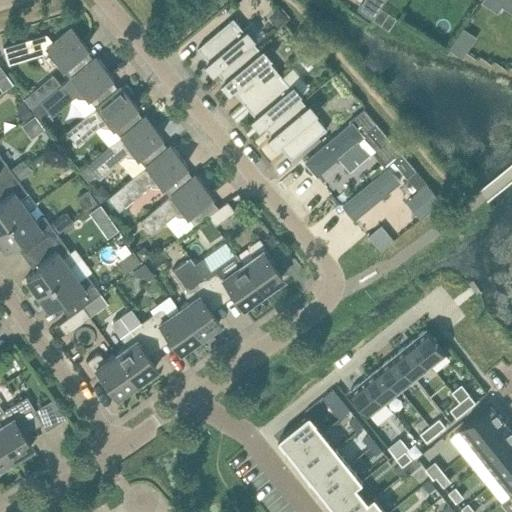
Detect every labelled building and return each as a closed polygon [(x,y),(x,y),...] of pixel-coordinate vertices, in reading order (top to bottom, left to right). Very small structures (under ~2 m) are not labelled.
[(361,3),(358,8),(373,18),(384,0),(363,0),(362,3),(361,3)] [(482,0),(481,1),(496,11),(503,0),(482,0)] [(287,18),(279,7),(268,16),(277,26),(287,18)] [(198,47),(222,75),(257,44),(234,17),(198,47)] [(31,109),(31,110),(96,55),(95,55),(78,69),(70,60),(87,45),(71,25),(52,41),(46,33),(3,46),(8,63),(48,51),(70,76),(41,100),(40,101),(31,109)] [(456,41),(451,50),(464,58),(470,50),(456,41)] [(222,75),(245,102),(281,72),(257,44),(222,75)] [(311,66),(321,57),(313,47),(299,59),(304,65),(311,66)] [(52,115),(75,95),(77,97),(84,98),(86,96),(95,106),(54,141),(121,85),(120,84),(103,99),(95,89),(112,75),(96,55),(31,110),(39,120),(49,112),(52,115)] [(281,72),(245,102),(268,130),(304,100),(281,72)] [(4,76),(0,78),(0,92),(10,85),(4,76)] [(128,128),(119,119),(137,104),(121,85),(54,141),(60,149),(71,139),(76,145),(97,127),(113,128),(119,136),(79,170),(146,114),(145,114),(128,128)] [(33,89),(24,97),(31,109),(40,101),(41,100),(33,89)] [(304,100),(268,130),(292,158),(328,128),(304,100)] [(152,158),(144,148),(162,134),(146,114),(90,161),(79,170),(87,180),(95,174),(98,177),(120,159),(133,174),(107,196),(107,197),(170,144),(170,143),(152,158)] [(302,159),(316,176),(365,137),(351,119),(302,159)] [(380,145),(381,147),(391,139),(376,122),(367,130),(380,145)] [(402,152),(391,139),(381,147),(380,145),(373,152),(385,166),(393,160),(402,152)] [(177,187),(169,178),(187,163),(170,144),(107,197),(119,210),(150,184),(151,186),(159,186),(161,185),(169,195),(140,220),(195,173),(177,187)] [(393,160),(407,177),(416,169),(402,152),(393,160)] [(0,183),(14,174),(0,155),(0,183)] [(23,160),(13,167),(17,172),(26,165),(23,160)] [(17,172),(14,174),(19,180),(31,171),(30,171),(26,165),(17,172)] [(342,204),(355,220),(399,185),(386,168),(342,204)] [(194,207),(212,193),(195,173),(140,220),(151,233),(174,214),(176,215),(184,216),(186,214),(194,224),(203,217),(194,207)] [(0,228),(27,209),(19,198),(27,192),(19,180),(14,174),(0,183),(0,228)] [(99,202),(107,195),(101,187),(93,194),(99,202)] [(207,214),(208,215),(215,224),(234,210),(227,200),(207,214)] [(110,219),(100,205),(89,213),(99,227),(110,219)] [(57,233),(73,221),(66,211),(49,223),(43,215),(36,220),(27,209),(0,228),(0,242),(4,249),(16,241),(19,246),(23,244),(29,253),(57,233)] [(208,215),(196,223),(205,235),(216,226),(215,224),(208,215)] [(381,249),(395,238),(384,223),(370,234),(381,249)] [(36,269),(25,278),(36,293),(71,268),(72,267),(63,256),(70,251),(57,233),(29,253),(36,262),(32,264),(36,269)] [(252,255),(241,262),(262,292),(282,278),(268,256),(271,254),(259,237),(248,244),(248,248),(252,255)] [(141,261),(150,254),(144,245),(135,252),(141,261)] [(262,292),(241,262),(235,254),(204,276),(218,296),(229,288),(242,306),(262,292)] [(206,304),(218,296),(204,276),(189,256),(172,268),(184,286),(188,287),(185,289),(184,293),(189,300),(178,307),(199,337),(219,322),(206,304)] [(71,268),(36,293),(48,308),(59,300),(63,305),(66,303),(73,312),(82,305),(100,292),(86,274),(80,279),(72,267),(71,268)] [(100,292),(82,305),(89,315),(107,302),(100,292)] [(73,312),(58,323),(65,333),(89,315),(82,305),(73,312)] [(143,349),(155,341),(141,321),(131,306),(112,320),(111,324),(126,344),(115,352),(136,381),(156,367),(143,349)] [(159,308),(141,321),(155,341),(166,332),(179,351),(199,337),(178,307),(168,315),(163,308),(159,308)] [(427,328),(411,340),(431,365),(447,353),(427,328)] [(431,365),(411,340),(396,352),(417,377),(431,365)] [(136,381),(115,352),(105,359),(100,353),(96,352),(86,360),(98,377),(101,375),(116,396),(136,381)] [(417,377),(396,352),(381,364),(401,389),(417,377)] [(401,389),(381,364),(366,376),(386,401),(401,389)] [(386,401),(366,376),(351,389),(371,414),(386,401)] [(333,387),(323,396),(331,407),(342,398),(333,387)] [(469,393),(460,401),(467,409),(476,401),(469,393)] [(0,418),(2,422),(0,423),(0,442),(10,460),(31,447),(20,427),(39,416),(35,410),(26,395),(0,410),(0,418)] [(457,416),(467,409),(460,401),(451,408),(457,416)] [(470,442),(502,416),(491,402),(459,428),(470,442)] [(310,414),(280,438),(293,455),(323,431),(310,414)] [(356,416),(348,422),(356,431),(364,425),(356,416)] [(483,458),(511,434),(511,428),(502,416),(470,442),(483,458)] [(439,417),(430,425),(437,432),(446,425),(439,417)] [(427,440),(437,432),(430,425),(421,432),(427,440)] [(323,431),(293,455),(296,458),(306,471),(336,447),(326,434),(323,431)] [(370,433),(363,439),(369,447),(376,442),(370,433)] [(496,474),(511,460),(511,434),(483,458),(496,474)] [(0,465),(10,460),(0,442),(0,465)] [(376,442),(369,447),(376,455),(383,450),(376,442)] [(336,447),(306,471),(309,475),(319,487),(349,463),(339,450),(336,447)] [(406,450),(396,457),(400,462),(403,465),(409,460),(412,457),(406,450)] [(409,460),(403,465),(407,470),(409,473),(416,468),(409,460)] [(509,490),(511,487),(511,460),(496,474),(509,490)] [(400,462),(393,468),(400,476),(407,470),(403,465),(400,462)] [(349,463),(319,487),(322,491),(332,504),(363,480),(352,467),(349,463)] [(434,478),(436,476),(440,473),(433,463),(426,468),(434,478)] [(443,471),(440,473),(436,476),(444,485),(450,480),(443,471)] [(430,479),(423,484),(429,492),(436,486),(431,480),(430,479)] [(363,480),(332,504),(335,507),(339,511),(355,511),(376,496),(375,495),(369,500),(359,488),(357,485),(363,480)] [(449,491),(456,501),(463,496),(455,486),(449,491)] [(376,496),(355,511),(388,511),(379,499),(376,496)] [(462,507),(465,511),(474,511),(475,511),(468,502),(462,507)]
